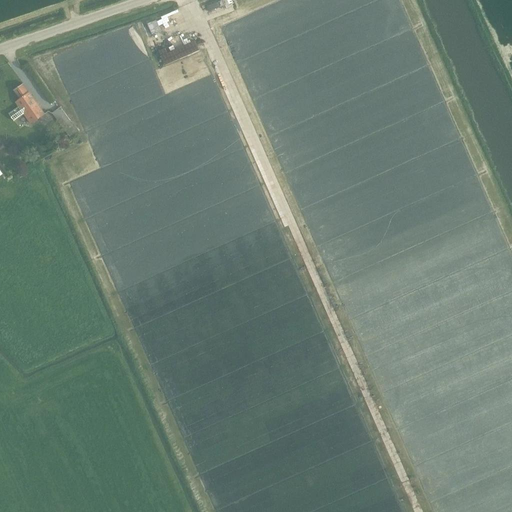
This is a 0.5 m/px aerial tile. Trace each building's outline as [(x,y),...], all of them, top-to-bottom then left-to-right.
[(233,2),(231,0),(217,0),(207,5),(210,12),(233,2)] [(152,34),(162,30),(157,19),(147,23),(152,34)] [(14,90),(20,98),(15,102),(19,106),(9,113),(8,112),(8,113),(13,121),(14,120),(13,120),(23,113),(31,124),(44,114),(29,92),(23,84),(23,83),(13,90),(14,90)] [(69,137),(70,138),(79,132),(78,131),(72,122),(71,123),(60,107),(52,113),(69,137)] [(4,131),(0,132),(0,144),(9,139),(4,131)] [(3,189),(0,204),(0,205),(7,207),(10,191),(3,189)]
